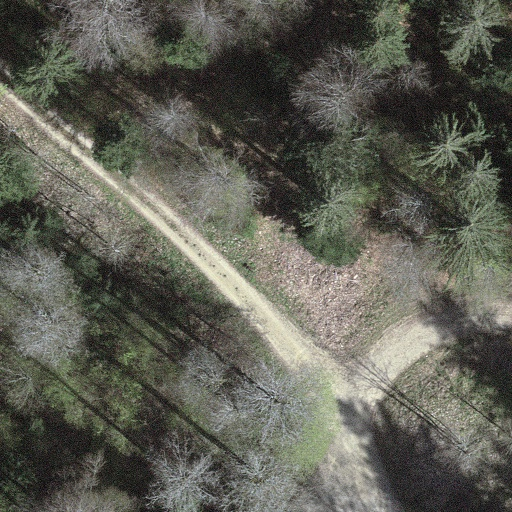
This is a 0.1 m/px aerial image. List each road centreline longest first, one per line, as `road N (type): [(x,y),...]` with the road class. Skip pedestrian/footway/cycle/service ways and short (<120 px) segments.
road 1 (track): [(0,73),(215,257),(336,396)]
road 2 (unclassified): [(511,311),(451,316),(413,331),(336,396)]
road 3 (unclassified): [(336,396),(390,511)]
road 4 (unclassified): [(336,396),(322,483),(302,511)]
